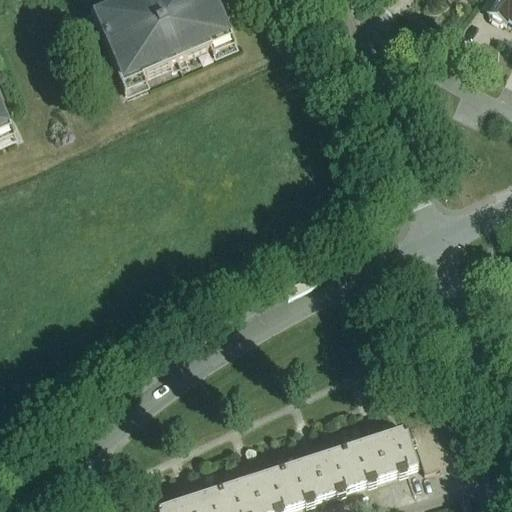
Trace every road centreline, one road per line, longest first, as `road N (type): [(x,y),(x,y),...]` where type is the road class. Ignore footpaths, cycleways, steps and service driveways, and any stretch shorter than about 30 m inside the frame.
road 1 (tertiary): [(96,449),(231,340),(434,248)]
road 2 (tertiary): [(434,248),(330,0)]
road 3 (residential): [(511,465),(434,248)]
